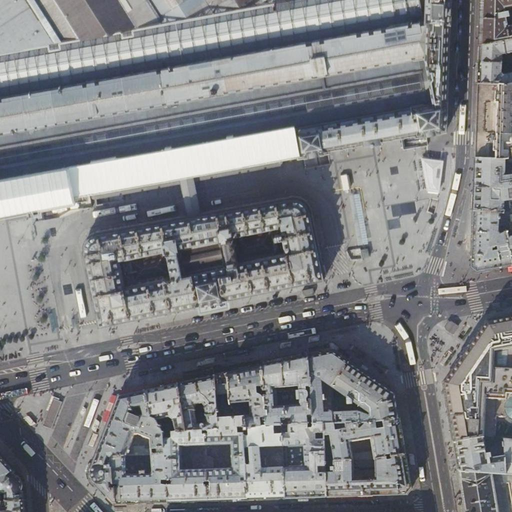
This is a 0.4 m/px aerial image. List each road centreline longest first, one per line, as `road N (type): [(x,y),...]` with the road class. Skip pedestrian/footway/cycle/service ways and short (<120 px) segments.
road 1 (secondary): [(0,384),(408,302)]
road 2 (residential): [(466,0),(455,216),(440,268),(408,302)]
road 3 (secondary): [(408,302),(439,509)]
